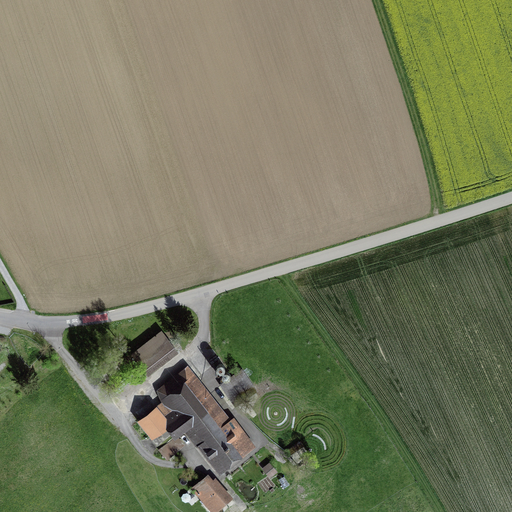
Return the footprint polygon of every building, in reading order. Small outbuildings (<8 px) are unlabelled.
[(162,332),(132,355),(145,371),(175,348),(162,332)] [(256,392),(242,371),(220,385),(230,399),(233,397),(238,404),(256,392)] [(245,448),(185,372),(160,391),(168,400),(141,421),(152,435),(166,424),(174,434),(186,424),(220,468),(245,448)] [(160,450),(167,458),(183,444),(176,436),(160,450)] [(207,476),(193,488),(213,511),(239,511),(233,505),(235,503),(215,480),(212,482),(207,476)]
